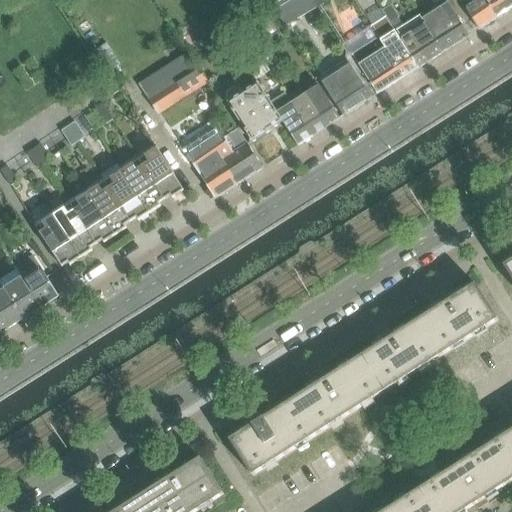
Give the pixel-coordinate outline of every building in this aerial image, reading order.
[(286,27),(317,9),(312,0),(294,0),(276,11),(286,27)] [(312,0),(317,9),(331,1),(329,0),(312,0)] [(469,37),(448,5),(445,0),(430,0),(435,7),(433,9),(438,16),(425,24),(444,53),(469,37)] [(498,19),(486,0),(459,0),(479,31),(498,19)] [(511,9),(511,5),(508,0),(486,0),(498,19),(511,9)] [(399,18),(391,6),(383,12),(391,24),(399,18)] [(444,53),(425,24),(420,16),(404,27),(395,32),(418,69),(444,53)] [(418,69),(395,32),(386,18),(342,46),(347,53),(352,56),(353,56),(378,95),(418,69)] [(279,35),(270,21),(262,25),(271,39),(279,35)] [(263,39),(253,24),(242,30),(252,46),(263,39)] [(256,49),(242,58),(251,72),(258,67),(264,64),(265,63),(264,62),(258,53),(256,49)] [(269,59),(263,50),(258,53),(264,62),(269,59)] [(372,99),(348,62),(320,80),(343,117),(372,99)] [(159,116),(209,84),(199,68),(149,100),(159,116)] [(120,92),(115,84),(109,77),(103,81),(113,96),(120,92)] [(340,120),(320,88),(311,93),(313,96),(308,99),(326,129),(340,120)] [(283,123),(276,111),(261,89),(243,100),(237,91),(233,90),(228,93),(227,97),(230,102),(227,104),(229,108),(253,144),(270,133),(269,132),(283,123)] [(326,129),(308,99),(306,96),(291,106),(293,109),(312,138),(326,129)] [(113,120),(103,105),(96,110),(106,125),(113,120)] [(312,138),(293,109),(286,113),(282,108),(276,111),(283,123),(298,147),(312,138)] [(229,149),(219,134),(210,140),(200,126),(202,125),(194,112),(174,126),(177,131),(171,136),(175,142),(177,141),(204,182),(216,173),(213,168),(219,165),(215,158),(229,149)] [(86,138),(75,123),(62,132),(72,147),(86,138)] [(263,169),(248,145),(237,129),(227,137),(235,150),(236,157),(235,158),(225,165),(239,185),(263,169)] [(52,160),(41,145),(28,154),(38,170),(52,160)] [(184,192),(154,146),(137,157),(164,199),(170,195),(172,200),(184,192)] [(239,185),(225,165),(235,158),(229,149),(215,158),(219,165),(213,168),(216,173),(204,182),(216,200),(239,185)] [(164,199),(137,157),(120,169),(150,215),(161,207),(158,203),(164,199)] [(18,183),(8,167),(1,172),(11,187),(18,183)] [(150,215),(120,169),(103,180),(130,221),(135,217),(138,222),(150,215)] [(130,221),(103,180),(86,191),(115,237),(127,229),(124,225),(130,221)] [(115,237),(86,191),(68,202),(96,243),(101,240),(104,244),(115,237)] [(96,243),(68,202),(51,213),(81,259),(93,252),(90,247),(96,243)] [(81,259),(51,213),(34,225),(61,266),(67,262),(70,267),(81,259)] [(59,297),(34,258),(17,268),(15,268),(18,272),(41,309),(59,297)] [(41,309),(18,272),(12,276),(11,275),(0,281),(0,284),(4,292),(22,321),(41,309)] [(499,321),(476,286),(420,322),(442,357),(499,321)] [(22,321),(4,292),(0,294),(0,324),(5,332),(22,321)] [(442,357),(420,322),(363,358),(385,393),(442,357)] [(319,435),(363,408),(385,393),(363,358),(297,399),(319,435)] [(253,477),(319,435),(297,399),(230,442),(241,459),(237,461),(240,465),(244,463),(253,477)] [(511,482),(511,432),(486,449),(509,485),(511,482)] [(465,511),(509,485),(486,449),(420,491),(433,511),(465,511)] [(154,511),(198,511),(224,496),(202,460),(178,475),(175,471),(169,475),(168,474),(164,477),(167,482),(145,496),(154,511)] [(433,511),(420,491),(387,511),(433,511)] [(154,511),(145,496),(122,511),(119,506),(113,510),(108,511),(154,511)]
